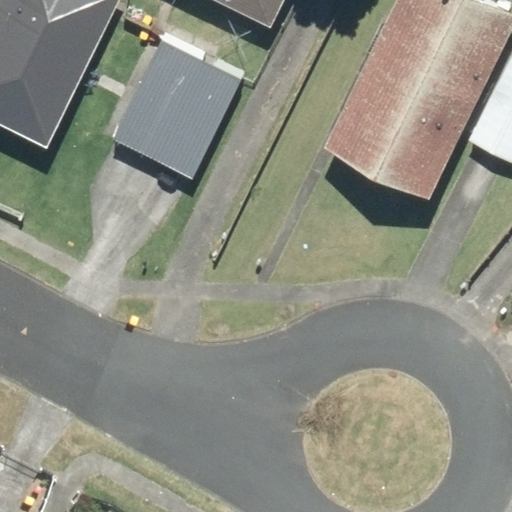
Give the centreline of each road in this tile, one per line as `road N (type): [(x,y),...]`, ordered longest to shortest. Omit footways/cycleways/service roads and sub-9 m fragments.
road 1 (residential): [(261,403),(277,366),(305,336),(341,317),(381,311),(421,319),(456,339),(483,370),(497,408),(499,448),(468,511)]
road 2 (residential): [(0,309),(95,352),(261,403)]
